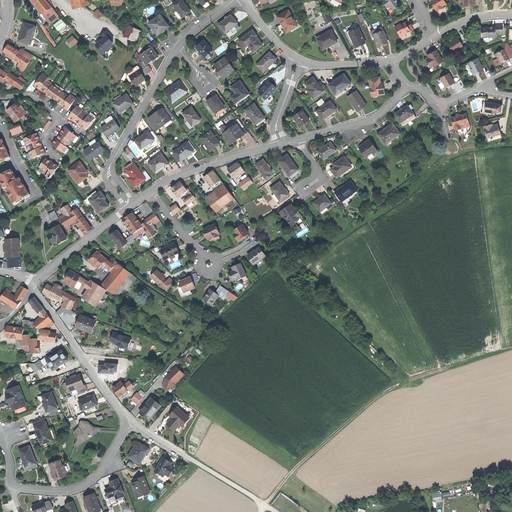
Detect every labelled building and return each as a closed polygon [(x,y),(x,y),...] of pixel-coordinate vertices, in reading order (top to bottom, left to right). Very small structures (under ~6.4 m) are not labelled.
[(34,0),(44,13),(47,11),(51,8),(48,4),(45,0),(34,0)] [(74,0),(78,9),(90,4),(88,0),(74,0)] [(179,0),(173,5),(182,18),(186,15),(191,12),(181,0),(179,0)] [(383,0),(384,0),(383,1),(386,6),(390,4),(393,9),(397,7),(397,2),(396,0),(383,0)] [(444,0),(434,0),(432,2),(435,6),(437,10),(438,9),(439,11),(444,8),(443,6),(447,4),(444,0)] [(394,11),(393,9),(390,4),(386,6),(385,7),(388,12),(391,12),(394,11)] [(98,9),(94,13),(99,19),(103,15),(98,9)] [(289,11),(277,17),(282,24),(284,27),(283,27),(287,33),(291,30),(293,29),(291,24),(295,21),(289,11)] [(151,17),(154,20),(160,15),(158,12),(151,17)] [(328,14),(323,17),(327,24),(332,21),(328,14)] [(149,24),(158,35),(163,31),(169,27),(160,15),(154,20),(149,24)] [(224,20),(218,25),(225,33),(231,29),(235,26),(238,24),(231,15),(224,20)] [(53,24),(57,30),(66,25),(62,18),(53,24)] [(297,20),(295,21),(298,26),(293,29),(291,30),(292,32),(301,27),(297,20)] [(395,26),(400,35),(405,32),(406,33),(413,29),(410,25),(408,26),(407,24),(405,22),(400,25),(398,24),(395,26)] [(18,41),(31,44),(32,40),(36,26),(25,23),(22,30),(20,34),(18,41)] [(487,26),(481,28),(483,37),(489,36),(489,37),(492,36),(493,38),(495,36),(496,32),(498,32),(500,34),(503,34),(503,25),(495,25),(495,26),(492,27),(493,28),(491,28),(490,28),(490,27),(487,27),(487,26)] [(124,36),(135,42),(140,31),(129,26),(124,36)] [(351,43),(354,44),(352,39),(349,33),(351,32),(354,31),(353,29),(346,32),(351,43)] [(354,31),(351,32),(353,38),(352,39),(354,44),(356,47),(360,46),(363,44),(362,41),(363,37),(359,29),(354,31)] [(107,31),(101,36),(103,38),(101,39),(102,40),(101,41),(100,42),(98,42),(96,43),(96,45),(101,51),(103,49),(106,52),(107,51),(110,49),(110,47),(112,45),(113,43),(110,40),(113,38),(107,31)] [(253,31),(239,41),(243,46),(247,43),(253,52),(262,45),(257,38),(256,36),(253,31)] [(320,36),(316,38),(322,50),(331,46),(337,42),(331,31),(320,37),(320,36)] [(384,31),(374,35),(378,46),(383,44),(388,42),(384,31)] [(67,41),(72,46),(77,41),(72,36),(67,41)] [(449,44),(452,51),(462,45),(459,39),(453,42),(449,44)] [(204,41),(196,48),(200,52),(205,57),(208,54),(212,50),(204,41)] [(502,44),(505,48),(510,58),(511,56),(511,48),(507,42),(502,44)] [(6,48),(4,52),(14,59),(20,51),(18,49),(9,44),(6,48)] [(20,50),(20,51),(14,59),(19,62),(25,66),(26,67),(33,56),(21,48),(20,50)] [(141,56),(147,64),(152,61),(158,56),(152,48),(141,56)] [(505,48),(494,54),(496,59),(499,57),(501,62),(505,60),(510,58),(505,48)] [(427,59),(429,63),(432,62),(434,64),(434,66),(443,61),(436,50),(431,53),(428,55),(429,57),(427,59)] [(257,65),(264,72),(276,59),(273,56),(270,53),(257,65)] [(225,58),(215,66),(219,72),(224,78),(234,71),(225,58)] [(478,58),(468,63),(470,67),(469,68),(471,70),(472,70),(474,75),(477,73),(484,70),(478,58)] [(22,71),(25,66),(19,62),(16,67),(22,71)] [(470,76),(474,75),(472,70),(471,70),(469,68),(470,67),(468,63),(464,65),(470,76)] [(130,76),(136,85),(140,83),(145,79),(139,70),(136,72),(130,76)] [(180,72),(182,83),(181,83),(188,92),(193,88),(187,79),(185,71),(180,72)] [(9,72),(7,74),(8,74),(5,78),(7,79),(15,84),(18,79),(18,80),(18,79),(9,72)] [(43,74),(34,85),(42,91),(43,90),(49,95),(49,96),(53,99),(54,99),(60,103),(59,104),(68,110),(76,99),(70,94),(69,96),(63,91),(63,92),(53,85),(53,84),(47,79),(48,78),(43,74)] [(335,80),(329,85),(335,94),(339,91),(340,92),(351,84),(344,74),(335,80)] [(450,74),(441,78),(446,87),(450,85),(455,82),(450,74)] [(309,81),(305,84),(310,91),(308,92),(313,99),(323,92),(313,78),(309,81)] [(380,78),(369,79),(372,96),(377,95),(384,94),(383,88),(381,89),(380,78)] [(25,84),(18,80),(18,79),(15,84),(22,89),(25,84)] [(234,86),(231,88),(234,92),(229,95),(235,103),(240,100),(241,101),(249,95),(240,81),(234,86)] [(259,92),(266,99),(272,92),(276,88),(269,81),(259,92)] [(172,86),(164,92),(173,103),(188,92),(181,83),(180,82),(175,86),(173,88),(172,86)] [(356,92),(348,98),(357,111),(361,109),(366,105),(356,92)] [(114,104),(120,113),(126,109),(133,104),(127,95),(122,98),(117,102),(114,104)] [(211,99),(207,102),(215,113),(224,107),(216,96),(211,99)] [(316,111),(323,120),(329,115),(337,110),(330,101),(316,111)] [(492,103),(488,102),(486,112),(497,114),(498,104),(492,103)] [(254,103),(245,110),(250,117),(251,116),(256,124),(261,121),(265,118),(254,103)] [(8,111),(15,121),(20,117),(23,115),(26,113),(21,106),(19,108),(16,104),(12,108),(8,111)] [(395,114),(400,121),(404,119),(404,120),(413,114),(410,109),(408,106),(408,105),(402,109),(395,114)] [(77,106),(68,117),(77,123),(81,125),(80,126),(86,130),(94,119),(89,114),(88,116),(81,111),(83,110),(77,106)] [(192,108),(183,114),(193,126),(201,120),(200,118),(195,113),(192,108)] [(155,116),(149,120),(157,130),(164,125),(171,120),(163,109),(158,112),(158,113),(155,116)] [(293,117),(300,127),(304,124),(309,121),(302,111),(293,117)] [(415,117),(413,114),(404,120),(404,119),(400,121),(403,126),(415,117)] [(458,116),(452,118),(455,130),(466,127),(465,124),(469,123),(467,114),(458,116)] [(40,126),(45,130),(51,122),(45,118),(40,126)] [(228,126),(231,129),(237,125),(244,134),(247,131),(238,119),(228,126)] [(101,128),(107,137),(112,134),(111,133),(113,132),(115,131),(115,132),(120,129),(114,120),(108,124),(101,128)] [(383,130),(378,134),(385,144),(391,139),(399,134),(392,124),(386,129),(384,131),(383,130)] [(484,126),(487,137),(501,134),(499,129),(498,124),(492,126),(492,124),(484,126)] [(10,130),(13,135),(22,130),(20,125),(10,130)] [(220,129),(224,134),(229,131),(225,125),(220,129)] [(229,131),(224,134),(231,144),(237,139),(240,137),(240,138),(244,135),(244,134),(237,125),(231,129),(229,131)] [(76,135),(65,127),(58,135),(59,136),(57,139),(56,139),(52,144),(63,153),(67,147),(66,146),(70,140),(72,141),(76,135)] [(141,137),(135,141),(141,149),(145,147),(150,143),(154,140),(148,131),(142,135),(140,137),(141,137)] [(211,131),(201,138),(205,145),(208,149),(211,152),(214,149),(216,148),(216,147),(220,144),(211,131)] [(32,158),(45,153),(41,143),(40,144),(38,140),(39,139),(37,133),(23,138),(26,145),(28,144),(31,151),(29,152),(32,158)] [(0,161),(10,157),(2,139),(0,140),(0,161)] [(364,144),(359,147),(366,157),(372,153),(372,154),(377,151),(369,140),(364,144)] [(84,152),(90,160),(96,156),(96,155),(98,154),(99,153),(100,154),(104,150),(98,142),(92,146),(84,152)] [(187,142),(174,152),(181,162),(187,157),(194,152),(187,142)] [(330,142),(317,151),(320,155),(323,159),(336,150),(330,142)] [(152,161),(149,163),(149,164),(155,172),(160,169),(164,166),(165,168),(169,165),(162,154),(152,161)] [(282,158),(278,161),(289,176),(298,170),(287,154),(282,158)] [(335,166),(331,169),(333,173),(336,177),(337,177),(344,172),(351,167),(344,157),(333,165),(335,166)] [(46,158),(39,167),(45,172),(44,173),(50,178),(58,166),(50,160),(49,161),(46,158)] [(259,162),(256,165),(264,176),(267,174),(268,175),(268,174),(272,172),(263,160),(259,162)] [(69,170),(78,184),(88,176),(86,173),(88,172),(85,169),(80,162),(69,170)] [(233,166),(228,169),(235,178),(245,171),(238,162),(233,166)] [(134,164),(126,170),(132,177),(129,179),(131,182),(135,187),(145,179),(134,164)] [(5,173),(0,175),(0,179),(4,187),(6,186),(7,189),(6,190),(15,205),(20,202),(19,200),(30,194),(20,177),(17,179),(12,169),(5,173)] [(208,175),(204,178),(211,188),(212,187),(216,185),(218,182),(220,181),(213,171),(208,175)] [(240,184),(244,189),(253,183),(249,178),(240,184)] [(342,187),(334,192),(341,202),(357,190),(350,181),(342,187)] [(176,186),(172,189),(178,197),(187,190),(187,189),(181,182),(176,186)] [(279,182),(271,189),(275,194),(279,199),(280,201),(289,195),(285,190),(279,182)] [(228,190),(226,187),(223,189),(218,192),(221,196),(228,190)] [(234,198),(228,190),(221,196),(222,198),(217,201),(213,196),(207,201),(216,212),(222,208),(231,201),(234,198)] [(98,194),(90,200),(92,203),(99,213),(109,206),(104,199),(106,198),(103,195),(101,192),(98,194)] [(222,198),(221,196),(218,192),(213,196),(217,201),(222,198)] [(320,200),(314,204),(320,212),(326,207),(331,203),(324,195),(321,197),(319,199),(320,200)] [(240,206),(234,198),(231,201),(236,209),(240,206)] [(61,219),(65,227),(68,225),(72,223),(71,222),(76,219),(77,221),(83,217),(76,208),(72,212),(67,205),(61,209),(66,216),(61,219)] [(171,209),(174,214),(180,210),(176,205),(171,209)] [(291,205),(281,212),(289,223),(292,221),(293,222),(302,216),(299,212),(300,212),(299,210),(298,211),(296,212),(294,209),(291,205)] [(225,212),(222,208),(216,212),(219,217),(225,212)] [(128,217),(124,220),(131,230),(140,223),(133,213),(128,217)] [(155,214),(149,218),(154,224),(160,220),(155,214)] [(91,229),(83,217),(77,221),(85,233),(89,231),(91,229)] [(144,224),(142,225),(143,227),(134,234),(132,235),(134,239),(143,233),(144,234),(146,232),(151,238),(153,237),(154,237),(154,236),(156,235),(155,232),(157,231),(157,229),(154,224),(149,218),(143,223),(144,224)] [(142,225),(140,223),(131,230),(134,234),(143,227),(142,225)] [(59,225),(52,229),(55,233),(49,237),(53,243),(57,241),(59,244),(63,241),(67,239),(59,225)] [(216,225),(204,230),(207,237),(208,239),(209,239),(218,234),(220,234),(216,225)] [(243,225),(234,231),(236,234),(238,236),(236,238),(237,239),(239,242),(244,239),(243,238),(246,236),(249,234),(243,225)] [(121,248),(128,243),(125,240),(118,230),(110,236),(113,240),(114,240),(115,242),(116,241),(121,248)] [(136,241),(134,239),(132,235),(125,240),(128,243),(129,245),(136,241)] [(10,267),(19,267),(19,265),(21,265),(21,256),(20,256),(19,238),(6,240),(7,250),(8,264),(9,264),(9,263),(10,263),(10,267)] [(175,243),(161,250),(165,260),(166,259),(170,257),(172,258),(174,257),(175,255),(179,253),(175,243)] [(255,253),(249,257),(252,261),(254,260),(257,264),(266,256),(260,247),(254,252),(255,253)] [(93,256),(90,261),(100,269),(107,259),(97,251),(93,256)] [(181,258),(179,253),(175,255),(174,257),(172,258),(170,257),(166,259),(168,264),(177,259),(181,258)] [(111,262),(107,259),(100,269),(103,272),(106,269),(110,272),(111,270),(107,267),(111,262)] [(241,264),(236,266),(238,270),(234,271),(233,271),(229,273),(230,276),(231,278),(233,282),(238,280),(238,281),(243,279),(243,278),(247,276),(241,264)] [(130,273),(120,265),(117,269),(112,274),(103,286),(113,293),(123,280),(130,273)] [(67,276),(64,280),(75,287),(79,281),(81,277),(70,270),(67,276)] [(157,270),(151,277),(158,284),(159,283),(164,278),(164,277),(161,274),(157,270)] [(137,278),(130,273),(123,280),(127,283),(124,287),(128,289),(137,278)] [(193,282),(191,277),(180,282),(182,287),(184,293),(191,290),(196,288),(193,282)] [(167,281),(164,278),(159,283),(162,286),(167,281)] [(91,280),(89,282),(86,288),(91,290),(95,283),(91,280)] [(117,296),(124,287),(127,283),(123,280),(113,293),(117,296)] [(83,283),(79,281),(75,287),(79,289),(81,285),(82,285),(83,283)] [(106,290),(95,283),(91,290),(85,300),(95,306),(106,290)] [(48,294),(53,297),(57,288),(53,286),(52,288),(47,285),(44,292),(48,294)] [(15,297),(21,300),(28,290),(25,288),(22,286),(15,297)] [(210,289),(203,300),(212,306),(219,296),(222,298),(227,290),(221,286),(216,293),(213,291),(210,289)] [(192,294),(191,290),(184,293),(182,287),(179,289),(183,298),(192,294)] [(53,297),(56,299),(61,290),(57,288),(53,297)] [(61,299),(62,298),(65,292),(61,290),(56,299),(61,301),(61,299)] [(17,308),(19,304),(13,300),(15,298),(4,291),(0,298),(17,308)] [(77,298),(65,292),(62,298),(64,299),(66,301),(63,307),(71,310),(77,298)] [(32,300),(29,302),(40,315),(41,315),(45,312),(35,298),(32,300)] [(52,321),(47,314),(42,317),(34,324),(34,325),(37,328),(42,329),(47,325),(52,321)] [(79,321),(77,327),(92,333),(96,321),(81,316),(79,321)] [(16,338),(22,339),(22,337),(23,334),(24,329),(7,327),(7,332),(6,337),(12,338),(16,338)] [(51,331),(42,330),(40,339),(55,342),(56,338),(57,334),(50,333),(51,331)] [(132,340),(117,334),(117,335),(114,343),(117,344),(118,344),(120,345),(120,346),(128,350),(132,340)] [(32,353),(40,353),(40,343),(37,343),(37,339),(31,339),(32,353)] [(46,356),(48,360),(61,352),(59,348),(46,356)] [(64,363),(69,360),(63,351),(48,360),(55,369),(59,366),(60,367),(64,364),(64,363)] [(100,367),(100,371),(114,372),(115,362),(107,362),(107,364),(100,364),(100,367)] [(165,378),(163,386),(172,388),(174,387),(174,385),(175,385),(175,384),(181,378),(181,377),(182,377),(184,375),(177,368),(167,378),(165,378)] [(128,371),(125,370),(118,370),(118,372),(118,378),(127,379),(128,371)] [(81,373),(68,378),(69,380),(71,386),(72,388),(78,386),(79,385),(85,383),(83,379),(81,373)] [(130,379),(124,384),(128,389),(134,385),(132,383),(130,379)] [(116,390),(119,395),(128,389),(124,384),(122,381),(114,386),(116,390)] [(86,382),(85,383),(79,385),(81,391),(89,388),(86,382)] [(13,391),(7,393),(9,401),(11,404),(14,403),(15,406),(16,409),(27,405),(20,386),(12,389),(13,391)] [(52,392),(43,396),(45,402),(46,404),(45,405),(48,412),(49,412),(58,409),(52,392)] [(79,398),(83,408),(99,402),(97,397),(95,392),(79,398)] [(133,400),(138,404),(143,398),(138,394),(133,400)] [(151,398),(139,413),(144,417),(149,421),(158,410),(156,409),(160,405),(151,398)] [(173,418),(168,424),(170,426),(172,428),(173,427),(176,430),(180,425),(182,427),(190,419),(177,408),(170,416),(173,418)] [(34,422),(35,426),(46,422),(45,418),(34,422)] [(46,422),(35,426),(37,430),(38,432),(39,437),(42,444),(52,440),(49,431),(46,422)] [(90,438),(88,432),(86,433),(83,427),(75,430),(80,441),(90,438)] [(128,458),(140,465),(149,450),(144,447),(140,444),(138,448),(136,451),(134,450),(128,458)] [(31,446),(20,450),(21,454),(23,458),(24,458),(27,467),(28,467),(37,464),(31,446)] [(166,460),(163,459),(155,472),(161,476),(162,474),(165,475),(168,478),(174,468),(170,466),(167,464),(169,462),(166,460)] [(61,460),(51,464),(56,479),(61,477),(66,475),(66,474),(63,466),(61,460)] [(133,485),(134,491),(136,490),(139,496),(144,494),(144,496),(150,494),(145,478),(139,480),(140,482),(136,484),(133,485)] [(112,489),(106,491),(109,499),(116,497),(117,500),(124,497),(123,494),(124,493),(121,486),(120,486),(118,481),(115,482),(114,483),(114,484),(111,485),(112,489)] [(137,499),(144,496),(144,494),(139,496),(136,490),(134,491),(137,499)] [(89,496),(84,498),(89,511),(97,511),(101,511),(100,509),(94,494),(89,496)] [(32,506),(34,511),(45,511),(47,511),(44,503),(43,502),(38,504),(32,506)] [(47,502),(44,503),(47,511),(53,509),(51,502),(47,502)] [(61,511),(77,511),(74,502),(71,503),(69,504),(69,506),(67,507),(68,509),(61,511)]
